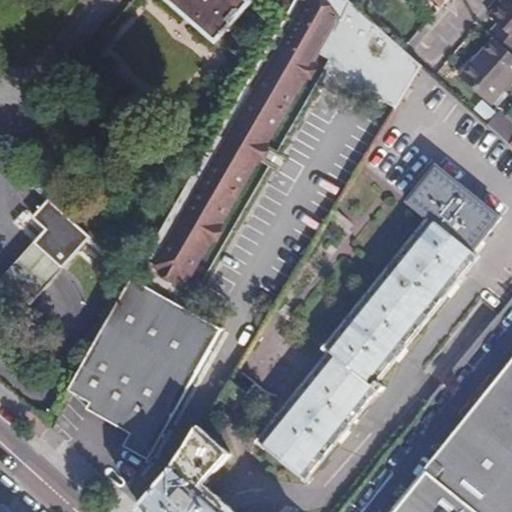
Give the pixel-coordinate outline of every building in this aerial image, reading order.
[(134,278),(174,300),(326,43),(338,49),(334,58),(402,99),(422,67),(405,51),(352,3),(349,6),(338,0),(298,0),(297,2),(307,8),(155,266),(145,260),(134,278)] [(169,0),(217,44),(251,7),(244,0),(169,0)] [(262,0),(289,16),(297,2),(293,0),(262,0)] [(433,0),(443,8),(448,2),(446,0),(433,0)] [(511,0),(504,0),(490,17),(499,25),(491,35),(496,40),(511,53),(511,0)] [(246,88),(192,178),(145,260),(155,266),(307,8),(297,2),(289,16),(246,88)] [(511,83),(511,53),(496,40),(462,79),(494,105),(511,83)] [(511,148),(511,147),(511,118),(504,112),(489,128),(511,148)] [(500,219),(438,168),(410,204),(430,220),(326,347),(331,351),(261,439),(309,478),(381,389),(376,385),(478,259),(471,253),(500,219)] [(45,230),(33,244),(61,269),(78,249),(89,237),(47,200),(37,212),(32,218),(45,230)] [(61,269),(33,244),(2,280),(29,304),(61,269)] [(174,300),(134,278),(70,391),(88,402),(83,410),(126,434),(118,449),(145,464),(222,327),(174,300)] [(511,511),(511,366),(392,511),(511,511)] [(246,389),(231,380),(227,387),(220,398),(235,407),(246,389)] [(171,473),(139,508),(143,511),(232,511),(204,485),(231,455),(201,428),(192,443),(171,473)] [(10,511),(1,503),(0,504),(0,511),(10,511)]
